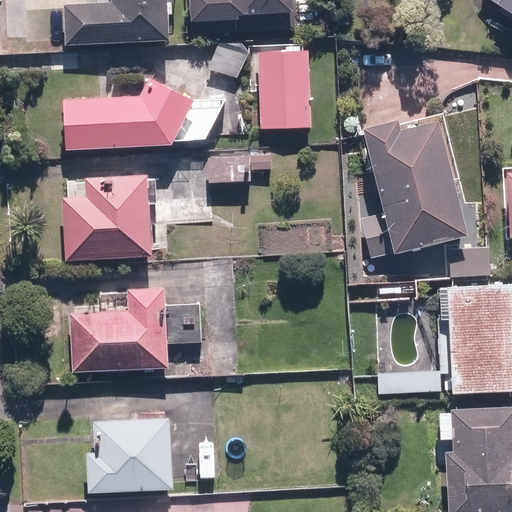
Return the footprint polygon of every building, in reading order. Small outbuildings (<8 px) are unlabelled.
[(164,45),(162,0),(107,0),(108,7),(63,9),(65,50),(164,45)] [(291,27),(288,0),(184,0),(188,38),(291,27)] [(511,0),(484,0),(511,17),(511,0)] [(216,45),(206,71),(234,81),(244,55),(238,44),(216,45)] [(309,131),(305,52),(256,54),(260,133),(309,131)] [(144,83),(136,99),(59,102),(61,151),(167,147),(188,104),(144,83)] [(392,122),(356,131),(388,256),(461,238),(431,122),(395,131),(392,122)] [(205,158),(206,183),(248,181),(247,155),(205,158)] [(250,156),(250,170),(271,169),(270,155),(250,156)] [(511,173),(502,175),(506,240),(511,239),(511,173)] [(59,200),(62,264),(148,259),(144,178),(81,181),(82,199),(59,200)] [(371,242),(352,243),(353,280),(372,280),(371,242)] [(444,247),(445,279),(488,277),(487,246),(444,247)] [(511,392),(511,306),(511,286),(435,290),(439,376),(446,375),(447,396),(511,392)] [(68,314),(71,373),(164,369),(163,344),(200,343),(198,304),(162,305),(161,290),(124,292),(124,312),(68,314)] [(441,454),(442,511),(511,511),(511,451),(510,408),(446,410),(448,453),(441,454)] [(165,419),(89,423),(91,453),(82,454),(85,495),(169,490),(165,419)]
